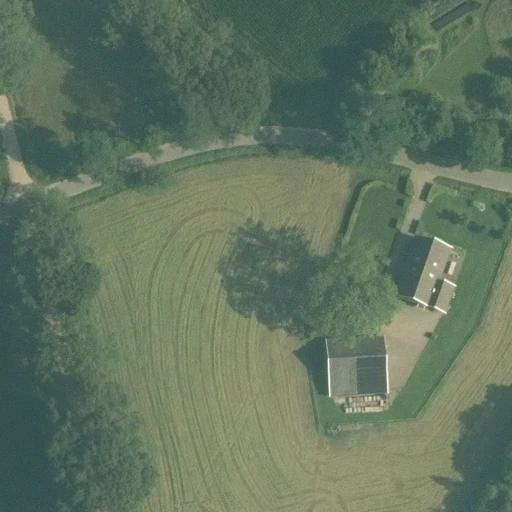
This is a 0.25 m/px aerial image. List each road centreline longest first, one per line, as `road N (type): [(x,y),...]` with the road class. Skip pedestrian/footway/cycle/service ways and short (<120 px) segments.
road 1 (tertiary): [(25,201),(207,140),(268,131),(341,137),(511,178)]
road 2 (track): [(25,201),(104,511)]
